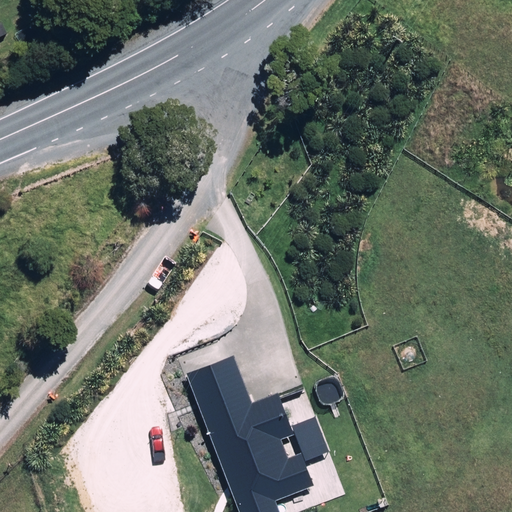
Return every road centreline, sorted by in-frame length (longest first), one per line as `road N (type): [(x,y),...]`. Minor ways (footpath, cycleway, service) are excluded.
road 1 (unclassified): [(199,45),(222,93),(219,132),(199,179),(154,257),(0,427)]
road 2 (secondary): [(199,45),(0,143)]
